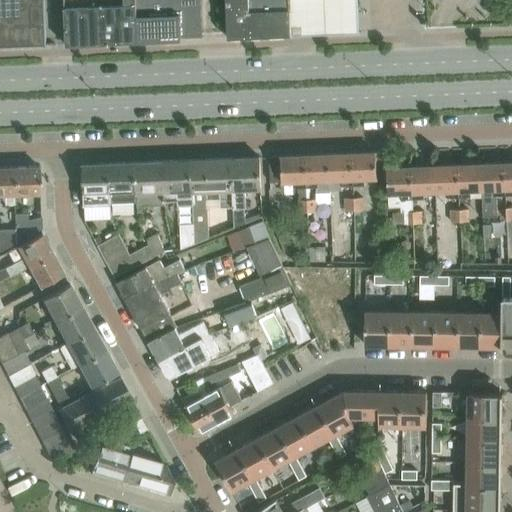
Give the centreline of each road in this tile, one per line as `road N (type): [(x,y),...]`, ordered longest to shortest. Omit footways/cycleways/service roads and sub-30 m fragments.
road 1 (secondary): [(511,59),(0,80)]
road 2 (secondary): [(0,112),(511,91)]
road 3 (residential): [(58,148),(511,130)]
road 4 (residential): [(185,454),(341,367),(511,369)]
road 5 (residential): [(58,148),(60,223),(185,454)]
